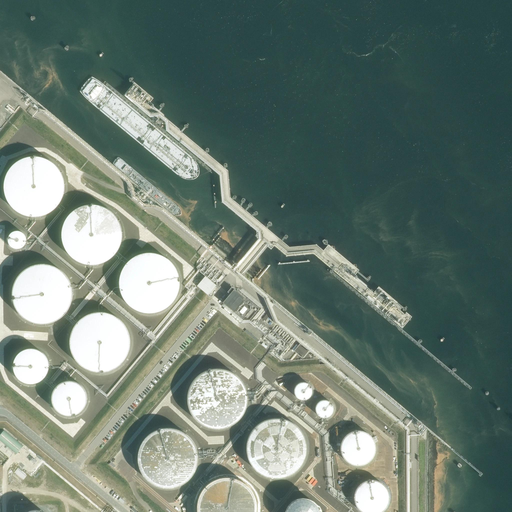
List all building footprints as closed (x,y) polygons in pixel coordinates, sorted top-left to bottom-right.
[(0,182),(0,192),(0,195),(4,204),(11,212),(20,217),(30,219),(40,217),(49,213),(56,206),(60,196),(62,186),(59,175),(54,166),(45,160),(35,157),(25,157),(15,160),(7,167),(2,176),(0,182)] [(58,234),(59,244),(63,253),(69,260),(78,265),(88,267),(98,266),(107,261),(114,254),(119,245),(120,234),(118,224),(112,215),(104,208),(94,205),(83,205),(73,209),(65,215),(60,224),(58,234)] [(9,238),(7,241),(7,245),(8,248),(10,250),(13,252),(16,253),(19,253),(22,252),(24,250),(26,247),(27,244),(26,241),(25,238),(23,236),(20,234),(17,234),(14,234),(11,236),(9,238)] [(115,282),(116,292),(120,301),(127,309),(136,314),(146,315),(156,314),(165,309),(172,302),(176,293),(177,282),(175,272),(169,263),(161,257),(151,253),(141,254),(131,257),(123,264),(117,272),(115,282)] [(7,294),(7,304),(12,313),(18,321),(27,326),(37,327),(47,326),(56,322),(63,315),(68,305),(69,295),(67,284),(61,275),(53,269),(43,266),(32,266),(22,269),(14,276),(9,285),(7,294)] [(209,295),(217,285),(205,276),(197,285),(209,295)] [(230,294),(222,304),(233,313),(233,312),(243,300),(246,303),(248,300),(231,287),(227,292),(230,294)] [(242,320),(252,308),(246,303),(243,300),(233,312),(242,320)] [(65,342),(66,352),(70,361),(77,368),(85,373),(95,375),(105,374),(114,369),(121,362),(126,353),(127,342),(125,332),(119,323),(111,317),(101,313),(90,313),(80,317),(72,324),(67,332),(65,342)] [(302,341),(294,351),(302,358),(311,348),(302,341)] [(11,358),(9,366),(11,373),(13,378),(19,382),(24,384),(29,384),(37,381),(41,376),(44,371),(44,364),(42,358),(37,352),(29,349),(22,349),(15,353),(11,358)] [(185,397),(186,407),(190,416),(197,424),(206,429),(216,430),(226,429),(235,425),(242,417),(247,408),(248,398),(245,387),(240,378),(231,372),(221,368),(211,369),(201,372),(193,379),(188,387),(185,397)] [(49,391),(47,399),(49,406),(52,411),(57,415),(62,417),(68,417),(75,414),(79,410),(82,404),(83,397),(81,391),(75,385),(67,382),(60,382),(53,386),(49,391)] [(293,397),(295,399),(298,401),(301,401),(304,401),(307,400),(309,397),(310,394),(311,391),(310,388),(308,386),(306,384),(303,383),(300,383),(297,384),(294,385),(293,388),(292,391),(292,394),(293,397)] [(314,405),(313,409),(313,412),(314,416),(318,419),(323,420),(328,418),(331,415),(332,409),(330,404),(327,402),(321,401),(318,402),(314,405)] [(243,448),(244,458),(248,467),(255,475),(264,480),(274,481),(284,480),(292,476),(300,468),(304,459),(305,449),(303,438),(297,429),(289,423),(279,419),(269,420),(259,423),(251,430),(245,438),(243,448)] [(134,457),(134,467),(139,476),(145,484),(154,489),(164,490),(174,489),(183,484),(190,477),(195,468),(196,457),(194,447),(188,438),(180,432),(170,428),(159,429),(149,432),(141,439),(136,447),(134,457)] [(340,442),(338,450),(340,457),(343,461),(348,465),(353,467),(359,467),(366,464),(370,460),(373,454),(374,447),(372,441),(366,435),(358,432),(351,433),(344,436),(340,442)] [(193,508),(192,511),(254,511),(255,508),(253,498),(247,489),(239,482),(229,479),(218,479),(208,483),(200,489),(195,498),(193,508)] [(117,499),(120,494),(101,480),(98,485),(117,499)] [(353,491),(351,499),(352,506),(355,510),(357,511),(380,511),(383,509),(386,504),(386,496),(384,490),(379,484),(371,481),(364,482),(357,486),(353,491)] [(320,511),(321,511),(320,509),(319,507),(318,505),(317,503),(315,501),(313,499),(310,498),(308,497),(305,496),(303,496),(300,496),(297,497),(295,498),(292,499),(290,500),(288,502),(287,504),(286,507),(285,509),(284,511),(320,511)]
